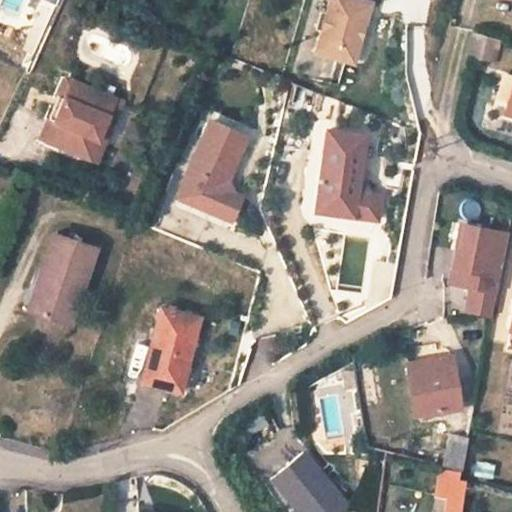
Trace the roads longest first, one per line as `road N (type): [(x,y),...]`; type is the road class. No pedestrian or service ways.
road 1 (residential): [(511,177),(446,157),(429,176),(400,309),(206,419),(188,445)]
road 2 (residential): [(0,460),(61,474),(188,445)]
